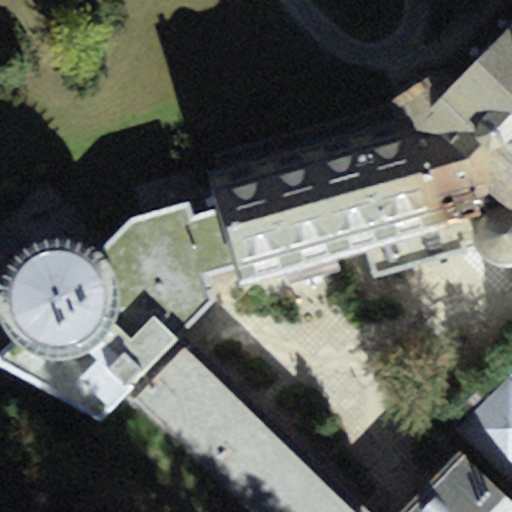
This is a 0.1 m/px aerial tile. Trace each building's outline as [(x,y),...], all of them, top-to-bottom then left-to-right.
[(511,13),(419,107),(511,188),(511,13)] [(400,101),(206,153),(220,199),(239,262),(243,276),(363,240),(375,267),(473,242),(492,249),(511,253),(511,188),(419,107),(400,101)] [(239,262),(220,199),(195,206),(189,194),(132,210),(102,240),(85,229),(65,224),(46,225),(30,232),(14,244),(7,255),(0,268),(0,315),(1,319),(11,334),(0,346),(0,362),(100,414),(127,383),(183,320),(212,291),(207,268),(239,262)] [(381,511),(183,320),(127,383),(255,511),(511,511),(511,494),(461,445),(392,511),(381,511)] [(511,377),(510,375),(459,428),(511,478),(511,377)]
